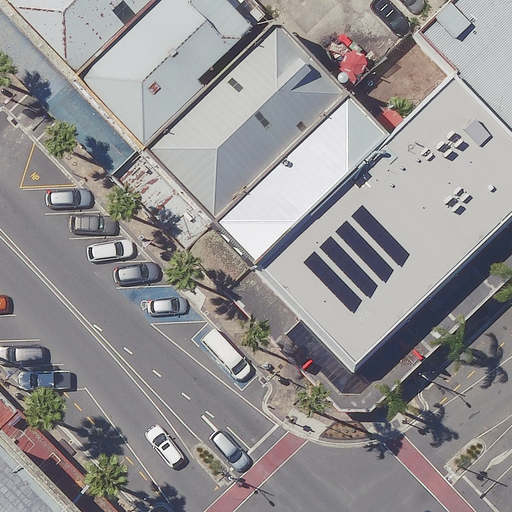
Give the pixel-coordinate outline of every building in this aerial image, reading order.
[(0,0),(0,10),(70,84),(159,0),(0,0)] [(159,0),(70,84),(138,155),(266,34),(232,0),(159,0)] [(449,78),(511,146),(511,0),(449,0),(410,36),(449,78)] [(511,226),(349,378),(252,273),(209,229),(138,155),(70,84),(0,10),(0,62),(337,414),(370,414),(511,273),(511,226)] [(209,229),(344,98),(273,25),(266,34),(138,155),(209,229)] [(511,226),(511,146),(449,78),(388,142),(252,273),(349,378),(511,226)] [(209,229),(252,273),(388,142),(344,98),(209,229)]
